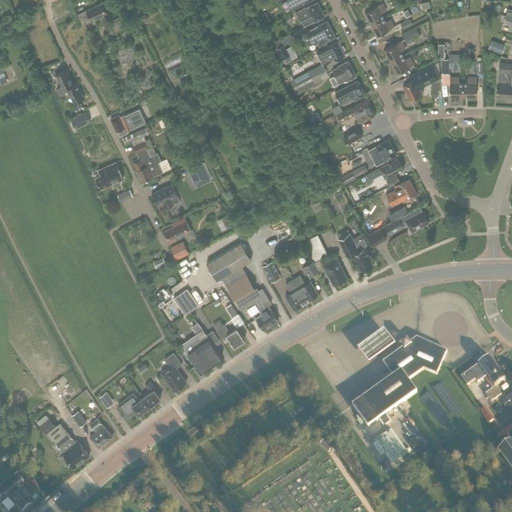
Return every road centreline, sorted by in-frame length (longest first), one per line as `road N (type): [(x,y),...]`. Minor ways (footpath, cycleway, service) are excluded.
road 1 (primary): [(133,446),(351,301),(429,275),(493,270)]
road 2 (residential): [(157,227),(42,0)]
road 3 (residential): [(493,210),(435,189),(397,120)]
road 4 (residential): [(397,120),(335,0)]
